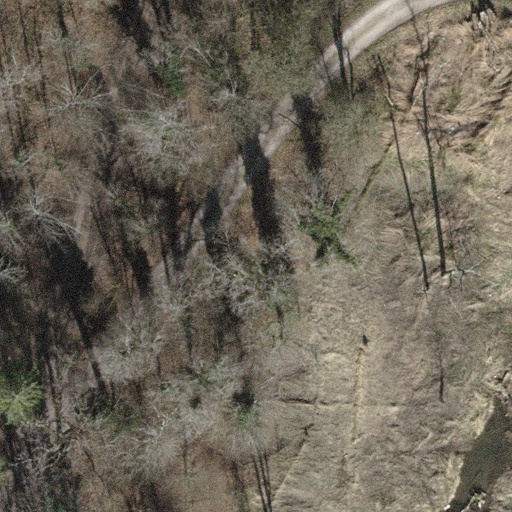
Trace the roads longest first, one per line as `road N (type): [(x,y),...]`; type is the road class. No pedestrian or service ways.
road 1 (track): [(30,469),(153,286),(336,56),(415,0)]
road 2 (track): [(5,511),(30,469),(153,0)]
